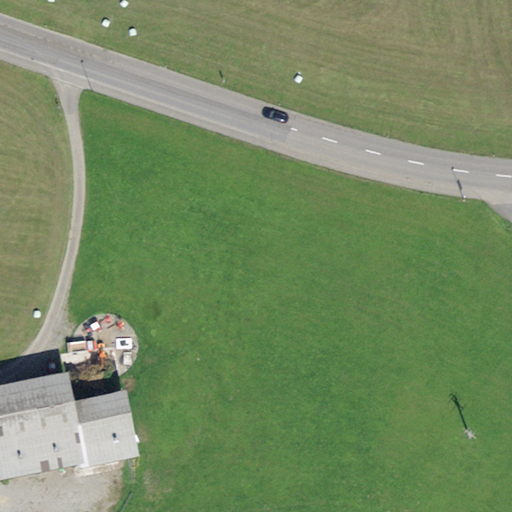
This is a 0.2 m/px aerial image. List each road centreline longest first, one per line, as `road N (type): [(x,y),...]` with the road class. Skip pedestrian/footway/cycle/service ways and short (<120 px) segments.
road 1 (primary): [(0,33),(414,168),(511,181)]
road 2 (track): [(0,373),(55,328),(79,195),(72,79)]
